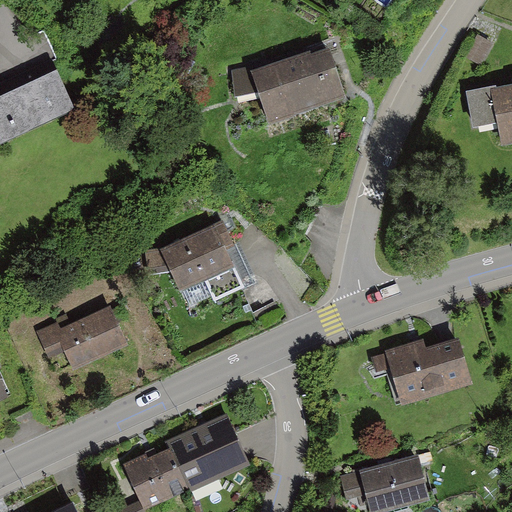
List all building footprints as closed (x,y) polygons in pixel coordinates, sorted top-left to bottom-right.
[(337,61),(332,41),(229,69),(236,97),(263,89),(271,120),(348,99),(337,61)] [(0,143),(77,111),(58,66),(0,90),(0,143)] [(511,142),(511,80),(467,89),(474,126),(499,122),(503,144),(511,142)] [(216,224),(161,249),(180,292),(235,267),(216,224)] [(130,345),(111,305),(41,339),(52,360),(66,353),(75,371),(130,345)] [(472,386),(457,341),(426,351),(423,339),(370,356),(376,375),(392,370),(404,407),(472,386)] [(226,418),(124,463),(144,508),(246,463),(226,418)] [(393,511),(428,503),(416,458),(341,479),(347,501),(366,495),(370,511),(393,511)] [(79,511),(73,498),(47,511),(79,511)]
